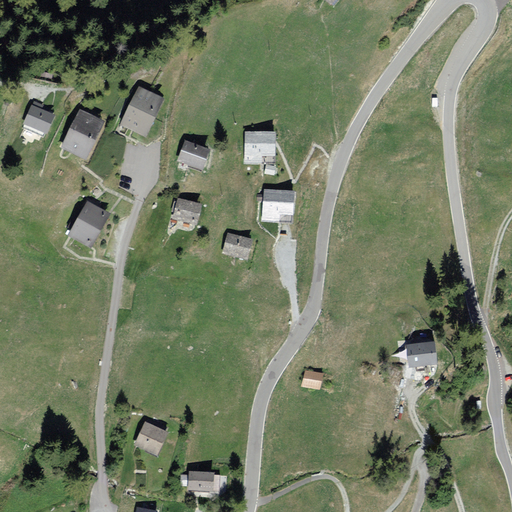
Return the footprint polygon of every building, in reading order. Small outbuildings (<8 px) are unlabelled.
[(340,0),(322,0),(333,9),(340,0)] [(164,102),(140,90),(122,127),(145,139),(164,102)] [(56,119),(34,107),(24,126),(47,137),(56,119)] [(106,127),(81,113),(62,149),(87,163),(106,127)] [(275,132),(244,131),(243,163),(274,164),(275,132)] [(209,154),(186,144),(178,162),(202,172),(209,154)] [(294,191),(264,189),(262,220),(292,222),(294,191)] [(202,210),(179,203),(174,221),(196,228),(202,210)] [(110,218),(89,206),(70,238),(91,250),(110,218)] [(252,244),(229,238),(224,255),(247,261),(252,244)] [(437,345),(408,347),(409,368),(439,366),(437,345)] [(324,376),(306,373),(304,387),(321,390),(324,376)] [(167,436),(146,426),(136,446),(157,456),(167,436)] [(214,477),(191,475),(190,493),(213,495),(214,477)]
